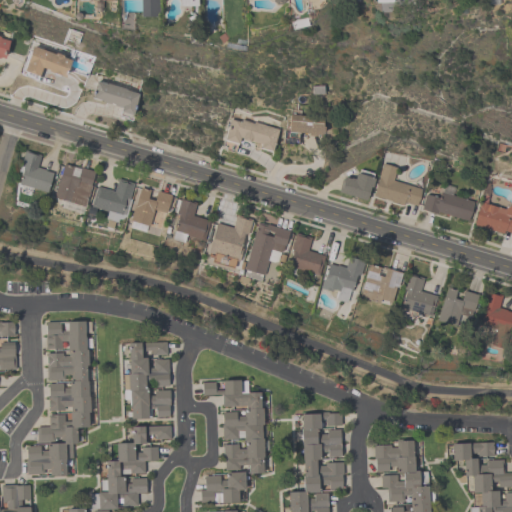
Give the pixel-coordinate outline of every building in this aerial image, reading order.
[(157,0),(157,16),(140,16),(140,0),(157,0)] [(3,59),(0,57),(0,38),(9,41),(3,59)] [(70,60),(64,77),(58,74),(56,75),(53,74),(52,72),(46,70),(47,69),(41,67),(37,76),(22,70),(31,46),(53,54),(56,53),(61,54),(62,57),(70,60)] [(95,81),(99,82),(100,81),(125,89),(125,90),(137,94),(131,115),(119,111),(120,107),(91,98),(94,88),(93,88),(95,81)] [(322,117),(321,126),(323,126),(322,133),(320,133),(320,134),(315,134),(315,136),(306,135),(306,133),(287,131),(288,114),(322,117)] [(270,152),(258,148),(260,144),(249,141),(248,142),(240,140),(241,138),(238,138),(236,144),(222,140),(229,119),(240,122),(240,120),(252,123),(253,122),(277,129),(270,152)] [(40,155),(36,167),(45,169),(44,170),(52,173),(46,192),(18,183),(23,167),(19,166),(24,150),(40,155)] [(372,196),(381,163),(395,167),(392,180),(420,188),(415,205),(403,202),(402,205),(372,196)] [(83,206),(52,197),(63,164),(79,169),(80,167),(94,172),(83,206)] [(353,179),(355,173),(357,173),(359,169),(372,173),(371,177),(373,178),(371,187),(369,187),(365,200),(338,192),(343,176),(353,179)] [(95,186),(113,191),(117,178),(132,183),(128,198),(128,199),(123,217),(120,219),(117,219),(117,222),(105,218),(107,211),(90,206),(95,186)] [(129,220),(133,205),(134,205),(139,187),(149,190),(146,198),(153,200),(156,190),(170,194),(165,213),(153,210),(148,226),(129,220)] [(473,202),(467,221),(437,212),(436,214),(420,209),(425,193),(438,197),(440,192),(473,202)] [(202,240),(185,236),(183,243),(170,239),(178,214),(175,213),(179,199),(195,203),(191,215),(208,220),(202,240)] [(511,233),(503,231),(502,233),(472,224),(479,202),(504,209),(508,205),(511,206),(511,233)] [(215,222),(231,227),(235,215),(251,219),(246,234),(243,234),(239,247),(241,248),(237,262),(234,260),(231,268),(210,262),(212,254),(206,252),(215,222)] [(287,230),(281,250),(278,253),(276,261),(267,259),(262,275),(260,275),(259,281),(242,276),(244,270),(243,269),(256,223),(264,225),(265,224),(287,230)] [(294,233),(310,238),(306,250),(323,255),(317,276),(285,266),(291,248),(289,248),(294,233)] [(336,299),(338,291),(331,289),(330,291),(319,288),(321,279),(323,280),(328,264),(335,266),(336,265),(344,267),(347,256),(363,261),(359,275),(355,274),(350,291),(349,291),(345,302),(336,299)] [(401,273),(391,303),(380,299),(379,303),(358,296),(368,264),(378,267),(376,275),(382,277),(384,268),(401,273)] [(400,307),(405,290),(401,289),(406,273),(423,278),(419,291),(436,296),(429,316),(400,307)] [(476,295),(471,311),(470,311),(468,317),(458,314),(454,326),(435,321),(446,287),(455,290),(453,298),(460,300),(462,291),(476,295)] [(500,296),(496,308),(511,312),(511,315),(507,330),(508,331),(502,349),(489,345),(495,329),(479,324),(484,307),(479,305),(484,291),(500,296)] [(64,475),(48,475),(48,469),(42,469),(42,474),(24,474),(24,459),(25,459),(25,446),(39,446),(39,450),(46,450),(46,442),(35,443),(35,426),(47,426),(47,414),(63,414),(63,421),(69,421),(69,411),(70,411),(70,407),(63,407),(63,411),(47,411),(47,383),(61,383),(61,388),(68,388),(68,381),(69,381),(69,375),(63,375),(63,380),(45,380),(45,353),(61,352),(61,355),(67,355),(67,351),(66,351),(66,341),(60,341),(60,349),(44,349),(44,335),(44,321),(58,321),(58,323),(59,323),(59,331),(67,330),(66,321),(84,321),(89,321),(89,333),(84,333),(84,338),(90,338),(90,348),(84,348),(84,349),(86,349),(86,366),(85,366),(85,381),(86,381),(86,396),(88,396),(88,412),(86,412),(87,427),(75,427),(75,444),(71,444),(71,458),(64,458),(64,475)] [(0,322),(13,322),(13,336),(0,336),(0,342),(12,342),(13,354),(14,354),(15,369),(0,369),(0,322)] [(130,418),(129,406),(128,406),(128,399),(122,399),(122,374),(126,374),(126,373),(127,373),(127,342),(139,342),(139,343),(166,342),(166,354),(151,355),(151,351),(142,351),(142,357),(146,357),(146,368),(152,367),(152,359),(167,359),(167,386),(153,386),(153,382),(144,382),(144,388),(146,387),(146,395),(152,395),(152,390),(168,390),(168,405),(167,405),(167,417),(155,417),(155,408),(150,408),(150,417),(146,417),(147,418),(130,418)] [(221,394),(201,395),(200,382),(214,382),(214,392),(222,392),(221,380),(238,379),(238,381),(246,381),(247,392),(259,392),(259,408),(261,408),(261,425),(260,425),(260,438),(261,438),(262,440),(266,440),(267,450),(262,450),(262,463),(261,463),(261,473),(247,473),(247,465),(238,465),(238,472),(243,472),(243,490),(236,490),(237,503),(220,503),(220,502),(199,503),(198,489),(203,489),(203,476),(210,476),(210,474),(223,474),(223,457),(222,457),(221,444),(237,444),(237,449),(244,449),(243,440),(242,440),(242,430),(236,430),(236,439),(221,440),(220,412),(235,411),(235,416),(243,415),(243,409),(246,409),(246,406),(221,406),(221,394)] [(341,488),(328,488),(328,485),(320,485),(320,490),(317,490),(317,492),(305,492),(305,498),(313,498),(313,493),(325,493),(326,507),(327,507),(327,511),(288,511),(288,508),(287,508),(287,491),(302,491),(301,476),(302,476),(302,460),(301,460),(300,414),(318,413),(318,411),(328,411),(328,413),(339,413),(340,425),(324,426),(324,419),(318,419),(319,428),(317,428),(317,434),(326,434),(325,430),(339,429),(339,456),(327,456),(326,452),(318,452),(318,465),(324,465),(324,462),(341,462),(341,475),(341,488)] [(130,426),(168,425),(168,438),(154,439),(154,435),(145,435),(145,443),(133,443),(133,452),(140,452),(140,447),(156,446),(156,461),(143,461),(143,473),(119,473),(119,476),(123,476),(123,483),(129,483),(129,478),(144,478),(145,493),(136,493),(136,506),(120,506),(120,503),(115,503),(115,509),(106,509),(106,511),(65,511),(65,509),(90,508),(89,493),(96,493),(96,492),(99,492),(99,480),(104,480),(104,478),(105,477),(104,461),(115,460),(115,443),(130,442),(130,426)] [(411,438),(412,456),(413,456),(413,471),(417,471),(418,472),(426,472),(426,511),(388,511),(388,507),(400,507),(401,511),(410,511),(410,504),(409,504),(409,495),(402,495),(402,501),(386,502),(386,488),(379,488),(379,475),(395,475),(395,481),(402,481),(402,472),(395,473),(395,466),(387,466),(387,471),(374,471),(373,458),(372,458),(372,445),(389,444),(389,447),(395,447),(395,439),(411,438)] [(475,511),(475,506),(479,506),(478,493),(471,493),(470,476),(463,476),(462,460),(450,460),(450,443),(492,442),(492,445),(492,451),(492,459),(501,459),(502,475),(510,475),(511,492),(511,511),(475,511)] [(0,511),(0,509),(5,509),(5,503),(0,503),(0,484),(28,484),(28,499),(20,499),(20,507),(28,507),(28,511),(0,511)]
